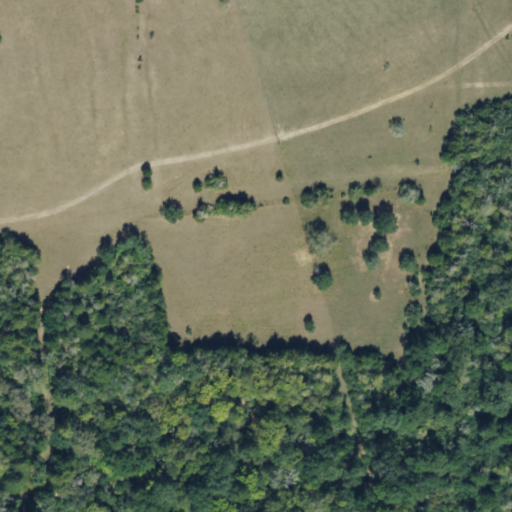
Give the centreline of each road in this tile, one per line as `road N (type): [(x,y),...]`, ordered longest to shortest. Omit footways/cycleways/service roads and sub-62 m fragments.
road 1 (residential): [(0,219),(121,211),(210,174),(427,170),(511,157)]
road 2 (residential): [(511,31),(444,71),(142,203)]
